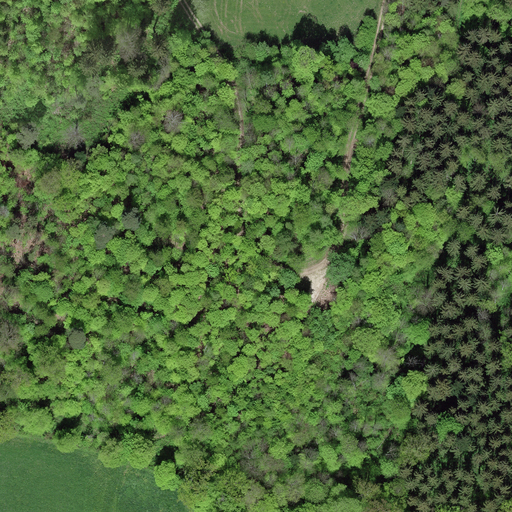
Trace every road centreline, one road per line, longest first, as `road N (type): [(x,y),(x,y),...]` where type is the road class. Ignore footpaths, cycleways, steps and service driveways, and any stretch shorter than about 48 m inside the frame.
road 1 (track): [(390,0),(350,146),(345,232),(335,254),(309,268),(263,260),(242,234),(238,99),(184,0)]
road 2 (track): [(401,511),(433,294),(465,180),(469,116),(454,49),(460,0)]
